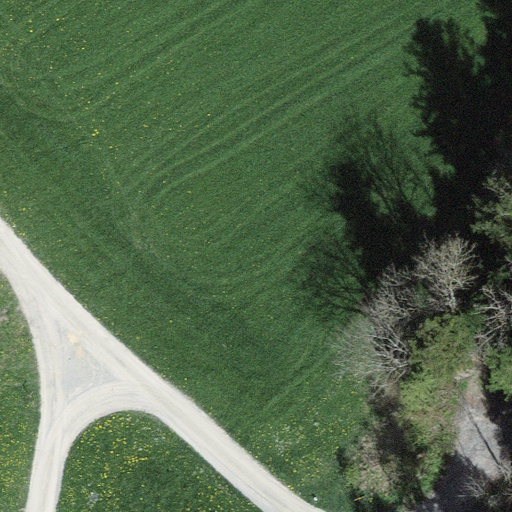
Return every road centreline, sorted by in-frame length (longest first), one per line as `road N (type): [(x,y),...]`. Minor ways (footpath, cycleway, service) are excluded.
road 1 (track): [(89,348),(295,511)]
road 2 (track): [(35,511),(43,466),(89,348)]
road 3 (track): [(399,511),(483,459),(511,429)]
road 4 (track): [(89,348),(0,252)]
